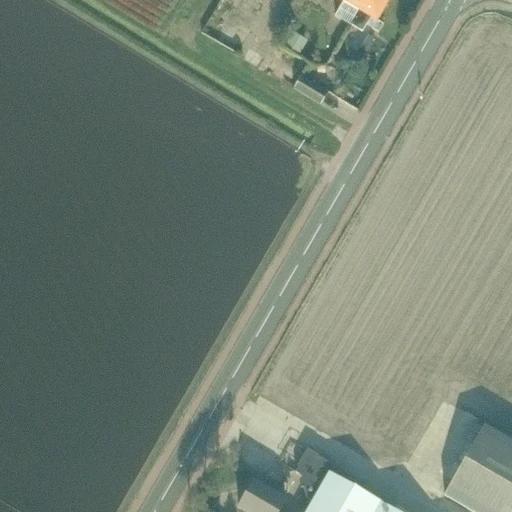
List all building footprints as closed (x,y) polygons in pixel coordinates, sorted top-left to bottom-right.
[(338,0),(344,3),(336,17),(350,25),(363,33),(371,19),(378,23),(391,0),(338,0)] [(294,34),(287,47),(300,55),(308,42),(294,34)] [(321,107),(329,94),(302,77),(294,90),(321,107)] [(471,511),(511,511),(511,442),(485,427),(445,497),(471,511)] [(397,511),(332,474),(335,468),(319,458),(319,457),(307,450),(297,469),(296,474),(302,478),(299,483),(301,490),(304,489),(307,499),(312,503),(306,511),(282,511),(287,503),(254,484),(239,509),(244,511),(397,511)]
